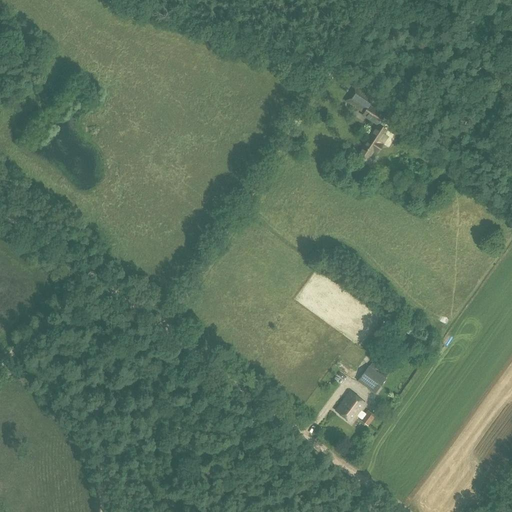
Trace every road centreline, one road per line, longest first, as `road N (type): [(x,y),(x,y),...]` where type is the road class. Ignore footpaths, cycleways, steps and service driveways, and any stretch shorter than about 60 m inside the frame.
road 1 (track): [(159,329),(376,0)]
road 2 (track): [(410,511),(159,329)]
road 3 (track): [(101,511),(100,391),(122,347),(159,329)]
